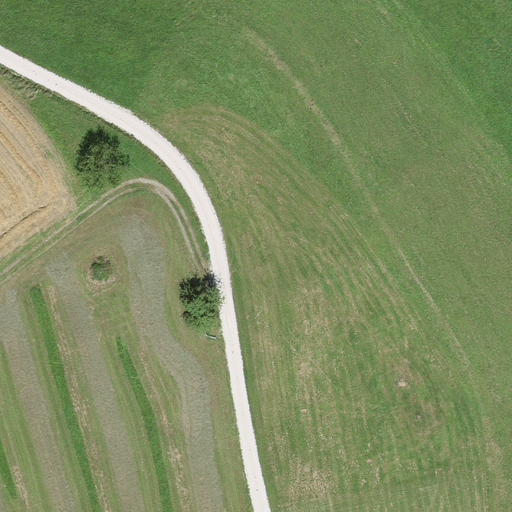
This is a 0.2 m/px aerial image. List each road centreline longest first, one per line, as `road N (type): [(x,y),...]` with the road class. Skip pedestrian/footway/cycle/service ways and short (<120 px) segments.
road 1 (track): [(0,57),(127,127),(194,195),(214,244),(259,511)]
road 2 (track): [(0,276),(113,192),(137,187),(158,193),(175,211),(186,244),(221,291)]
